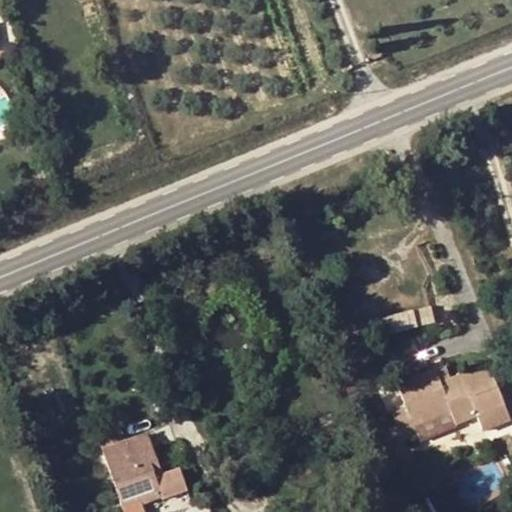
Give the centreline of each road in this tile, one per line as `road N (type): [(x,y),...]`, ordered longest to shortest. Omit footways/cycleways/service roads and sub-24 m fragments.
road 1 (tertiary): [(511,59),(0,278)]
road 2 (unknown): [(374,114),(337,0)]
